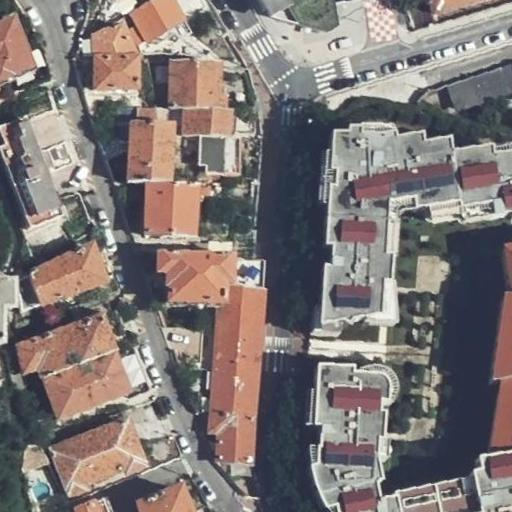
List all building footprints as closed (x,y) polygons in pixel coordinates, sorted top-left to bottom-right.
[(171,0),(147,0),(130,10),(138,23),(130,29),(139,46),(183,21),(171,0)] [(257,0),(260,5),(263,4),(269,14),(313,30),(331,20),(332,3),(330,0),(257,0)] [(428,0),(433,14),(490,0),(428,0)] [(23,52),(9,17),(0,20),(0,77),(18,70),(24,85),(47,77),(37,47),(23,52)] [(94,42),(95,59),(134,60),(133,56),(119,25),(94,38),(94,42)] [(134,60),(95,59),(96,84),(96,90),(134,89),(134,60)] [(214,62),(170,61),(169,109),(218,110),(219,100),(215,100),(214,62)] [(511,63),(503,67),(504,73),(511,70),(511,63)] [(507,90),(504,73),(452,84),(454,100),(507,90)] [(341,109),(335,90),(307,99),(312,118),(341,109)] [(169,109),(156,109),(156,113),(155,126),(170,126),(173,126),(174,136),(200,137),(225,137),(226,110),(218,110),(169,109)] [(155,126),(156,113),(138,112),(138,125),(155,126)] [(11,194),(0,198),(0,204),(3,213),(16,208),(18,213),(23,211),(31,232),(35,231),(38,231),(57,224),(32,157),(18,120),(0,127),(0,129),(4,145),(0,146),(0,149),(6,168),(2,171),(11,194)] [(170,126),(155,126),(138,125),(130,125),(129,142),(127,183),(147,184),(166,185),(170,126)] [(390,135),(329,135),(328,154),(325,207),(322,247),(329,247),(329,253),(328,260),(328,269),(319,268),(319,281),(317,308),(316,326),(336,323),(338,323),(342,330),(345,322),(362,320),(379,318),(380,286),(387,287),(388,262),(381,262),(383,207),(411,202),(412,212),(454,208),(455,212),(490,209),(499,207),(501,220),(511,218),(511,156),(511,155),(487,158),(487,150),(446,155),(444,142),(418,145),(417,137),(390,140),(390,135)] [(225,137),(200,137),(199,153),(207,154),(206,164),(199,163),(198,176),(205,176),(206,172),(241,173),(242,138),(225,137)] [(328,154),(321,153),(318,206),(325,207),(328,154)] [(208,196),(208,187),(175,186),(166,185),(147,184),(146,222),(145,235),(191,238),(193,196),(208,196)] [(411,202),(383,207),(381,262),(388,262),(393,262),(395,215),(412,212),(411,202)] [(490,209),(491,221),(501,220),(499,207),(490,209)] [(21,312),(102,282),(96,264),(90,248),(17,279),(21,312)] [(501,300),(511,298),(511,252),(505,254),(508,289),(500,290),(501,300)] [(172,302),(221,305),(221,291),(221,283),(227,284),(229,256),(158,255),(157,267),(159,272),(169,274),(167,299),(172,302)] [(229,256),(227,284),(261,288),(263,257),(229,256)] [(328,260),(318,259),(317,281),(319,281),(319,268),(328,269),(328,260)] [(0,342),(1,343),(2,309),(11,309),(10,282),(0,281),(0,342)] [(387,287),(380,286),(379,318),(362,320),(362,323),(393,324),(394,287),(387,287)] [(218,341),(228,341),(259,344),(261,296),(221,291),(221,305),(218,341)] [(500,382),(511,380),(511,298),(501,300),(489,384),(500,382)] [(44,381),(112,353),(108,341),(120,337),(108,301),(81,310),(86,324),(20,346),(25,371),(39,368),(44,381)] [(317,308),(311,308),(309,334),(335,336),(336,323),(316,326),(317,308)] [(215,378),(212,414),(223,415),(228,341),(218,341),(215,378)] [(228,341),(223,415),(254,417),(259,344),(228,341)] [(125,388),(112,353),(44,381),(57,419),(127,393),(125,388)] [(350,369),(313,367),(310,400),(309,418),(317,419),(317,428),(315,449),(313,449),(312,469),(305,469),(307,475),(309,480),(310,485),(311,488),(312,491),(313,494),(313,495),(315,500),(317,504),(319,507),(321,511),(331,508),(331,511),(511,511),(511,455),(488,459),(476,461),(478,473),(480,482),(470,485),(376,504),(373,489),(378,488),(373,463),(375,443),(377,443),(380,404),(385,405),(386,391),(385,386),(383,382),(379,379),(375,379),(359,377),(350,377),(350,369)] [(15,374),(18,386),(28,382),(25,371),(15,374)] [(381,373),(375,372),(358,372),(359,377),(375,379),(379,379),(383,382),(385,386),(386,391),(385,405),(391,405),(393,392),(392,385),(390,381),(387,377),(381,373)] [(511,380),(500,382),(488,459),(511,455),(511,380)] [(310,400),(304,400),(303,427),(317,428),(317,419),(309,418),(310,400)] [(143,405),(90,424),(94,434),(50,451),(68,493),(82,488),(81,483),(125,467),(126,472),(140,466),(140,463),(141,461),(129,424),(147,419),(143,405)] [(223,415),(212,414),(211,423),(222,424),(223,415)] [(217,457),(216,460),(250,463),(254,417),(223,415),(222,424),(211,423),(210,433),(220,434),(219,442),(217,457)] [(48,461),(42,447),(26,443),(21,462),(23,470),(48,461)] [(373,463),(384,464),(385,443),(377,443),(375,443),(373,463)] [(480,482),(478,473),(469,475),(470,485),(480,482)] [(138,504),(141,511),(188,511),(183,500),(179,488),(138,504)] [(76,511),(114,511),(108,497),(75,510),(76,511)]
